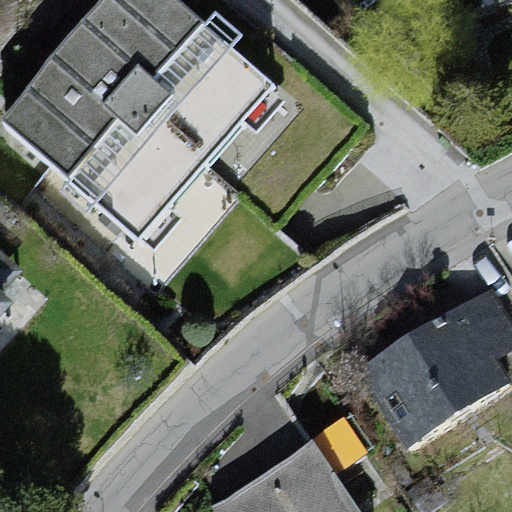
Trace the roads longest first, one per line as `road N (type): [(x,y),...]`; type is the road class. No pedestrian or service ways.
road 1 (unclassified): [(477,207),(273,341),(103,511)]
road 2 (residential): [(477,207),(246,0)]
